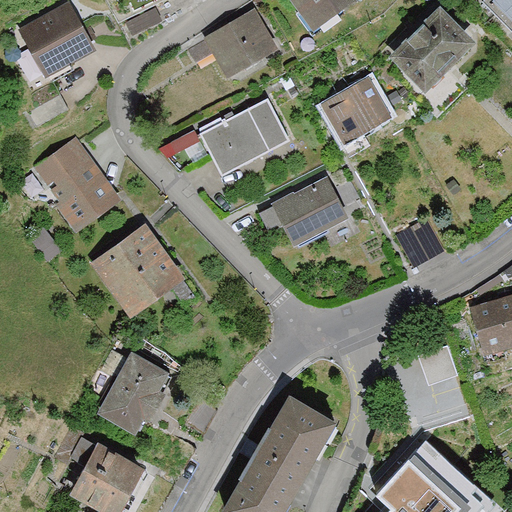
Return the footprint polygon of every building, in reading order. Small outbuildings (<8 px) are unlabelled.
[(285,0),(310,32),(352,0),(285,0)] [(440,0),(436,0),(388,53),(425,88),(476,33),(440,0)] [(511,0),(482,0),(511,28),(511,0)] [(74,3),(20,33),(50,89),(104,59),(74,3)] [(255,7),(203,33),(224,76),(276,50),(255,7)] [(367,74),(319,100),(341,140),(388,114),(367,74)] [(268,100),(197,133),(216,174),(287,141),(268,100)] [(88,154),(42,187),(74,232),(120,199),(88,154)] [(327,174),(269,203),(290,244),(348,214),(327,174)] [(425,218),(392,237),(410,267),(442,248),(425,218)] [(144,219),(90,258),(127,311),(182,272),(144,219)] [(511,346),(511,293),(466,307),(480,355),(511,346)] [(423,347),(430,377),(460,371),(453,341),(423,347)] [(125,349),(92,406),(133,429),(166,372),(125,349)] [(241,511),(278,511),(330,421),(284,396),(224,502),(241,511)] [(83,443),(61,496),(98,511),(115,511),(135,465),(83,443)] [(384,501),(374,511),(478,511),(486,502),(416,443),(374,492),(384,501)]
